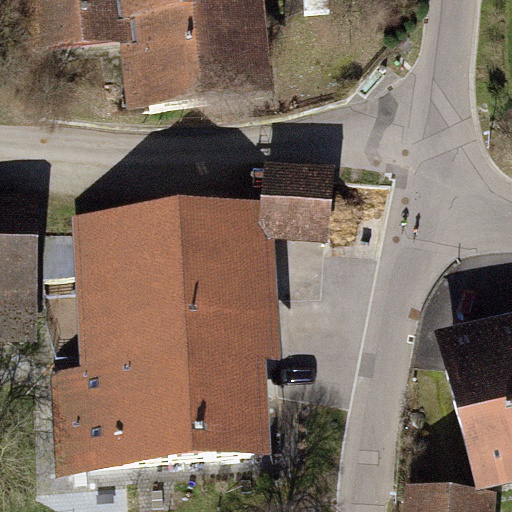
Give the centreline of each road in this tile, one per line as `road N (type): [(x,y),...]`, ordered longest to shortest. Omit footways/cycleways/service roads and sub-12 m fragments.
road 1 (residential): [(434,133),(115,158),(0,148)]
road 2 (residential): [(421,205),(381,405),(370,511)]
road 3 (residential): [(455,0),(434,133)]
